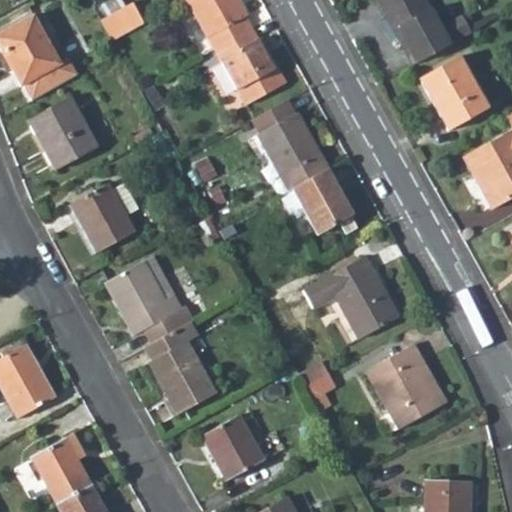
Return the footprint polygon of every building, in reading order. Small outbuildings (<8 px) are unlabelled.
[(236,0),(186,0),(216,54),(253,34),(247,23),(249,22),(236,0)] [(372,0),(373,1),(403,54),(440,34),(420,0),(372,0)] [(114,43),(143,27),(133,9),(104,25),(114,43)] [(24,88),(32,103),(78,78),(69,61),(60,66),(35,19),(0,37),(0,46),(22,89),(24,88)] [(262,45),(259,46),(253,34),(216,54),(247,112),(287,91),(262,45)] [(485,111),(456,58),(417,79),(447,133),(485,111)] [(54,173),(96,153),(70,101),(29,121),(54,173)] [(511,111),(504,116),(511,129),(461,157),(489,210),(511,197),(511,111)] [(296,121),(257,142),(287,197),(291,194),(326,176),(296,121)] [(316,240),(351,221),(326,176),(291,194),(316,240)] [(121,216),(132,210),(119,184),(107,190),(103,184),(67,203),(93,252),(130,232),(121,216)] [(193,321),(185,307),(180,310),(151,258),(104,284),(128,325),(137,321),(143,331),(161,321),(168,334),(188,324),(193,321)] [(357,345),(395,324),(362,264),(303,296),(313,314),(335,303),(357,345)] [(143,331),(137,321),(128,325),(133,336),(143,331)] [(168,334),(161,321),(143,331),(151,343),(168,334)] [(144,347),(151,359),(147,361),(177,414),(214,394),(185,341),(194,335),(188,324),(168,334),(151,343),(144,347)] [(0,393),(13,418),(51,398),(23,345),(0,357),(0,393)] [(395,435),(436,412),(412,368),(419,364),(411,349),(362,376),(395,435)] [(412,368),(436,412),(444,408),(419,364),(412,368)] [(303,391),(324,380),(317,367),(296,378),(303,391)] [(321,398),(331,392),(324,380),(303,391),(310,404),(321,398)] [(321,398),(310,404),(316,415),(328,409),(321,398)] [(224,482),(262,461),(237,417),(199,437),(224,482)] [(61,437),(27,455),(52,503),(86,484),(73,460),(82,455),(70,432),(61,437)] [(56,511),(101,511),(86,484),(52,503),(56,511)] [(461,511),(463,486),(420,484),(418,511),(461,511)] [(287,511),(281,499),(256,511),(287,511)]
